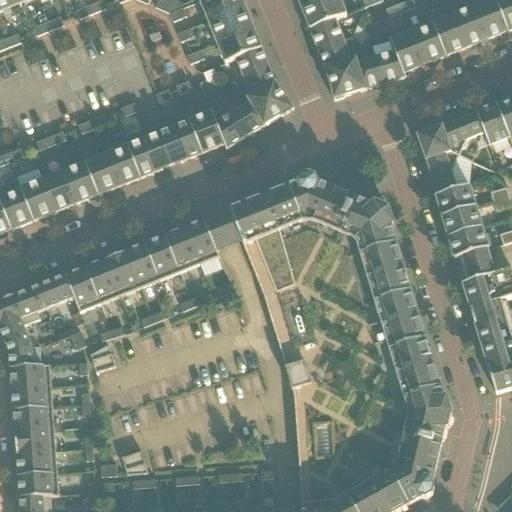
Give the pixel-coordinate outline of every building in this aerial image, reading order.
[(0,0),(0,13),(17,7),(14,0),(0,0)] [(162,13),(167,0),(159,0),(155,10),(162,13)] [(170,16),(175,3),(169,0),(167,0),(162,13),(170,16)] [(245,9),(240,0),(209,0),(200,4),(208,24),(245,9)] [(332,0),(297,0),(302,12),(332,0)] [(310,32),(346,18),(339,0),(332,0),(302,12),(310,32)] [(381,0),(360,0),(365,10),(383,3),(381,0)] [(511,31),(511,0),(497,0),(495,1),(508,34),(511,31)] [(412,1),(399,6),(402,15),(416,10),(412,1)] [(508,34),(495,1),(475,9),(488,42),(508,34)] [(103,2),(89,8),(93,16),(106,11),(103,2)] [(181,5),(175,3),(170,16),(183,11),(181,5)] [(402,15),(399,6),(386,12),(389,20),(402,15)] [(80,22),(93,16),(89,8),(76,13),(80,22)] [(254,32),(245,9),(208,24),(217,46),(254,32)] [(488,42),(475,9),(452,18),(466,50),(488,42)] [(187,19),(183,11),(170,16),(173,24),(187,19)] [(355,63),(363,48),(351,41),(344,44),(335,23),(347,18),(346,18),(310,32),(326,72),(355,63)] [(466,50),(452,18),(432,26),(445,59),(466,50)] [(60,19),(47,25),(51,33),(64,28),(60,19)] [(51,33),(47,25),(34,30),(37,38),(51,33)] [(445,59),(432,26),(410,35),(423,67),(445,59)] [(181,45),(195,39),(191,31),(178,36),(181,45)] [(262,52),(254,32),(217,46),(225,66),(262,52)] [(423,67),(410,35),(390,43),(403,75),(405,80),(406,80),(404,75),(423,67)] [(18,36),(5,42),(8,50),(22,45),(18,36)] [(0,53),(8,50),(5,42),(0,43),(0,53)] [(403,75),(390,43),(395,55),(376,61),(373,53),(363,48),(355,63),(364,93),(405,80),(403,75)] [(275,85),(262,52),(225,66),(225,67),(237,62),(246,86),(237,90),(235,95),(249,102),(275,85)] [(204,62),(200,53),(187,58),(190,67),(204,62)] [(364,93),(355,63),(326,72),(332,92),(331,92),(334,103),(345,100),(345,99),(364,93)] [(189,84),(176,89),(179,98),(193,92),(189,84)] [(286,100),(285,101),(275,85),(249,102),(265,128),(281,118),(282,120),(294,112),(286,100)] [(169,92),(155,97),(159,106),(172,100),(169,92)] [(227,151),(265,128),(249,102),(235,95),(233,100),(240,112),(217,126),(212,114),(224,146),(227,151)] [(511,147),(511,100),(496,107),(510,140),(509,140),(511,148),(511,147)] [(121,111),(124,119),(138,114),(134,106),(121,111)] [(510,140),(496,107),(476,115),(476,117),(477,117),(484,135),(489,148),(509,140),(510,140)] [(224,146),(212,114),(190,123),(187,115),(186,116),(202,156),(224,147),(226,152),(227,151),(224,146)] [(202,156),(186,116),(165,123),(168,132),(157,136),(150,139),(149,139),(145,131),(124,140),(141,180),(170,169),(202,156)] [(105,117),(92,123),(95,131),(108,126),(105,117)] [(477,117),(476,117),(442,130),(417,139),(459,159),(467,142),(484,135),(477,117)] [(95,131),(92,123),(78,128),(82,136),(95,131)] [(62,134),(49,140),(53,148),(66,143),(62,134)] [(451,175),(459,159),(417,139),(426,164),(427,163),(437,198),(437,199),(456,193),(456,192),(451,175)] [(39,153),(53,148),(49,140),(36,145),(39,153)] [(141,180),(124,140),(127,148),(105,157),(118,189),(141,180)] [(20,151),(8,156),(11,164),(23,160),(20,151)] [(0,168),(11,164),(8,156),(0,158),(0,168)] [(118,189),(105,157),(85,165),(98,197),(118,189)] [(98,197),(85,165),(63,174),(76,206),(98,197)] [(76,206),(63,174),(43,182),(56,214),(76,206)] [(34,223),(21,191),(17,182),(0,189),(0,203),(11,232),(34,223)] [(56,214),(43,182),(21,191),(34,223),(56,214)] [(95,374),(89,376),(116,464),(122,462),(126,473),(128,478),(145,477),(148,476),(148,475),(271,438),(273,474),(274,482),(276,511),(399,511),(421,500),(429,495),(432,486),(445,431),(447,417),(450,417),(450,415),(447,416),(444,402),(431,361),(427,348),(409,289),(405,276),(391,229),(387,216),(389,214),(387,213),(385,215),(373,209),(317,185),(309,182),(205,224),(205,225),(230,287),(233,294),(239,309),(109,349),(109,348),(106,349),(91,358),(92,362),(95,374)] [(469,188),(456,192),(456,193),(437,199),(437,198),(436,199),(442,220),(476,210),(469,188)] [(491,195),(494,204),(510,199),(507,190),(491,195)] [(511,208),(511,207),(510,199),(494,204),(496,213),(511,208)] [(0,236),(11,232),(0,203),(0,236)] [(482,230),(476,210),(442,220),(448,241),(482,230)] [(511,271),(495,277),(494,275),(492,267),(487,252),(489,252),(482,230),(448,241),(455,262),(463,259),(467,274),(470,282),(471,284),(463,287),(496,396),(511,391),(511,315),(506,318),(501,304),(511,300),(511,271)] [(165,239),(180,276),(200,267),(185,231),(165,239)] [(503,247),(511,244),(511,233),(500,237),(503,247)] [(165,239),(145,248),(160,284),(180,276),(165,239)] [(145,248),(126,255),(141,291),(160,284),(145,248)] [(105,264),(119,300),(141,291),(126,255),(120,258),(120,257),(111,261),(112,261),(105,264)] [(86,271),(101,307),(119,300),(105,264),(86,271)] [(80,315),(101,307),(86,271),(66,279),(74,300),(80,315)] [(37,315),(74,300),(66,279),(40,290),(40,288),(31,292),(31,293),(29,294),(37,315)] [(230,287),(219,291),(222,299),(233,294),(230,287)] [(0,305),(0,328),(19,321),(22,330),(23,329),(40,322),(37,315),(29,294),(16,299),(16,298),(2,303),(2,305),(0,305)] [(205,306),(202,298),(191,303),(194,310),(205,306)] [(194,310),(191,303),(180,307),(183,314),(194,310)] [(166,321),(163,314),(152,318),(155,326),(166,321)] [(72,318),(77,329),(84,326),(80,315),(72,318)] [(155,326),(152,318),(141,323),(144,330),(155,326)] [(0,330),(10,355),(11,372),(41,369),(40,350),(31,351),(23,329),(22,330),(19,321),(0,328),(0,330)] [(124,337),(122,330),(111,333),(113,341),(124,337)] [(111,333),(100,336),(102,344),(113,341),(111,333)] [(81,334),(69,338),(72,346),(84,341),(81,334)] [(84,341),(72,346),(75,353),(87,349),(84,341)] [(80,378),(88,378),(87,366),(79,366),(80,378)] [(11,372),(13,393),(51,390),(50,368),(41,369),(11,372)] [(14,413),(53,411),(51,390),(13,393),(14,413)] [(81,397),(82,408),(90,408),(89,396),(81,397)] [(90,408),(82,408),(83,420),(91,419),(90,408)] [(16,435),(54,432),(53,411),(14,413),(16,435)] [(16,435),(17,458),(56,455),(54,432),(16,435)] [(84,441),(85,452),(93,452),(92,440),(84,441)] [(86,464),(94,463),(93,452),(85,452),(86,464)] [(17,458),(19,479),(58,476),(56,455),(17,458)] [(108,468),(109,479),(117,479),(116,467),(108,468)] [(101,480),(109,479),(108,468),(100,468),(101,480)] [(261,474),(262,482),(274,482),(273,474),(261,474)] [(19,479),(20,501),(51,499),(59,499),(58,476),(19,479)] [(230,477),(231,485),(242,484),(242,476),(230,477)] [(219,478),(219,486),(231,485),(230,477),(219,478)] [(188,488),(199,487),(199,479),(187,480),(188,488)] [(175,481),(176,489),(188,488),(187,480),(175,481)] [(144,483),(145,491),(156,490),(156,482),(144,483)] [(132,484),(133,492),(145,491),(144,483),(132,484)] [(88,496),(96,495),(95,484),(87,484),(88,496)] [(101,486),(102,494),(114,493),(113,485),(101,486)] [(88,496),(89,508),(97,507),(96,495),(88,496)] [(511,511),(511,497),(497,511),(511,511)] [(51,511),(51,499),(20,501),(21,511),(51,511)]
